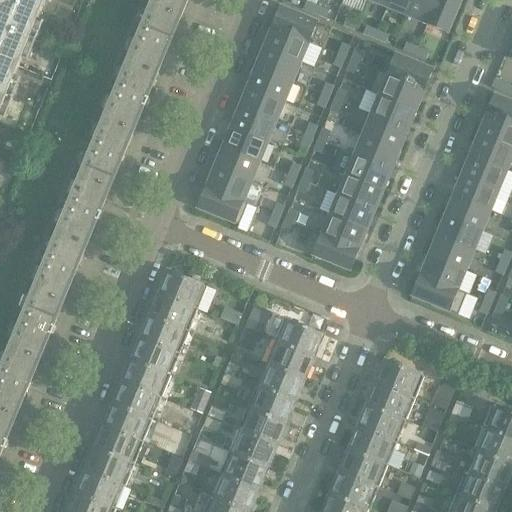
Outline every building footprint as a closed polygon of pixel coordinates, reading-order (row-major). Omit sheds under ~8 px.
[(0,0),(0,28),(30,40),(45,0),(0,0)] [(153,0),(152,4),(182,16),(188,0),(153,0)] [(367,0),(387,8),(390,0),(367,0)] [(407,16),(414,0),(390,0),(387,8),(407,16)] [(427,25),(437,0),(414,0),(407,16),(427,25)] [(461,0),(437,0),(427,25),(446,32),(448,33),(461,0)] [(315,15),(318,8),(307,3),(306,3),(306,4),(303,10),(315,15)] [(152,4),(139,36),(129,61),(158,73),(182,16),(152,4)] [(309,45),(318,23),(281,8),(272,29),(309,45)] [(326,20),(329,12),(318,8),(315,15),(326,20)] [(354,31),(357,24),(347,19),(344,27),(354,31)] [(30,40),(0,28),(0,94),(7,97),(30,40)] [(375,40),(378,32),(367,28),(364,35),(375,40)] [(305,53),(309,45),(272,29),(264,49),(301,64),(305,53)] [(386,44),(389,37),(378,32),(375,40),(386,44)] [(345,59),(350,47),(343,44),(338,55),(345,59)] [(414,56),(418,49),(407,44),(404,51),(414,56)] [(299,68),(301,64),(264,49),(256,68),(293,84),(299,68)] [(426,61),(429,53),(418,49),(414,56),(426,61)] [(358,64),(363,53),(356,50),(351,61),(358,64)] [(396,55),(387,51),(379,71),(378,73),(424,91),(433,71),(433,70),(432,70),(396,55)] [(341,70),(345,59),(338,55),(333,67),(341,70)] [(129,61),(115,93),(105,119),(135,131),(144,107),(146,108),(150,99),(148,99),(158,73),(129,61)] [(354,75),(358,64),(351,61),(346,72),(354,75)] [(284,104),(293,84),(256,68),(252,76),(247,88),(284,104)] [(416,111),(424,91),(378,73),(370,92),(370,93),(379,97),(379,96),(416,111)] [(329,98),(334,87),(326,84),(322,96),(329,98)] [(276,124),(284,104),(247,88),(239,108),(276,124)] [(342,104),(347,93),(339,90),(335,101),(342,104)] [(324,110),(329,98),(322,96),(317,107),(324,110)] [(408,131),(416,111),(379,96),(379,97),(371,115),(408,131)] [(511,127),(511,102),(495,96),(486,117),(511,127)] [(337,115),(342,104),(335,101),(330,112),(337,115)] [(268,144),(276,124),(239,108),(231,128),(268,144)] [(400,151),(408,131),(371,115),(363,135),(400,151)] [(511,127),(486,117),(478,136),(511,150),(511,127)] [(105,119),(96,140),(82,175),(111,187),(135,131),(105,119)] [(313,138),(317,127),(310,124),(305,135),(313,138)] [(260,164),(268,144),(231,128),(223,148),(260,164)] [(326,144),(330,133),(323,129),(318,141),(326,144)] [(308,150),(313,138),(305,135),(301,147),(308,150)] [(392,171),(400,151),(363,135),(355,155),(392,171)] [(507,171),(511,159),(511,150),(478,136),(470,156),(507,171)] [(321,155),(326,144),(318,141),(314,152),(321,155)] [(258,168),(260,164),(223,148),(215,168),(252,184),(258,168)] [(383,191),(392,171),(355,155),(346,175),(383,191)] [(499,191),(507,171),(470,156),(462,176),(499,191)] [(6,163),(1,176),(10,179),(15,167),(6,163)] [(296,179),(301,167),(293,164),(289,175),(296,179)] [(244,203),(252,184),(215,168),(206,188),(243,203),(244,203)] [(309,184),(314,173),(306,170),(302,181),(309,184)] [(82,175),(73,197),(58,232),(88,244),(97,221),(99,222),(103,213),(101,213),(111,187),(82,175)] [(292,190),(296,179),(289,175),(284,187),(292,190)] [(375,211),(383,191),(346,175),(338,195),(375,211)] [(496,198),(499,191),(462,176),(454,196),(490,212),(496,198)] [(304,195),(309,184),(302,181),(297,192),(304,195)] [(239,226),(248,205),(248,204),(244,203),(243,203),(206,188),(198,209),(219,218),(239,226)] [(367,231),(375,211),(338,195),(330,215),(367,231)] [(482,231),(490,212),(454,196),(445,216),(482,231)] [(280,218),(284,207),(277,204),(272,215),(280,218)] [(293,224),(297,213),(290,210),(285,221),(293,224)] [(275,230),(280,218),(272,215),(268,227),(275,230)] [(359,250),(367,231),(330,215),(322,235),(359,250)] [(474,251),(482,231),(445,216),(437,236),(474,251)] [(288,235),(293,224),(285,221),(281,232),(288,235)] [(58,232),(49,254),(35,289),(65,301),(88,244),(58,232)] [(350,271),(359,250),(322,235),(313,255),(313,256),(350,271)] [(474,252),(474,251),(437,236),(429,256),(466,271),(474,252)] [(508,265),(511,255),(511,254),(505,251),(500,262),(508,265)] [(458,291),(466,271),(429,256),(421,276),(458,292),(458,291)] [(503,277),(508,265),(500,262),(496,274),(503,277)] [(169,272),(160,294),(198,310),(208,288),(169,272)] [(467,294),(458,291),(458,292),(421,276),(412,297),(458,316),(463,303),(467,295),(467,294)] [(35,289),(26,311),(11,346),(41,358),(51,335),(52,335),(56,327),(54,327),(65,301),(35,289)] [(491,305),(496,294),(488,291),(484,302),(491,305)] [(160,294),(150,316),(189,332),(198,310),(160,294)] [(504,311),(509,300),(501,296),(497,308),(504,311)] [(487,316),(491,305),(484,302),(479,314),(487,316)] [(500,322),(504,311),(497,308),(492,319),(500,322)] [(240,324),(243,315),(226,309),(223,318),(240,324)] [(252,311),(249,319),(245,329),(259,335),(266,318),(252,311)] [(150,316),(141,338),(180,354),(189,332),(150,316)] [(324,335),(290,322),(285,319),(276,342),(281,344),(315,358),(324,335)] [(490,326),(488,332),(495,335),(497,329),(490,326)] [(253,351),(259,335),(245,329),(238,345),(253,351)] [(141,338),(132,361),(171,376),(180,354),(141,338)] [(315,358),(281,344),(276,342),(266,364),(272,367),(305,380),(315,358)] [(11,346),(0,374),(0,373),(0,407),(18,415),(41,358),(11,346)] [(217,357),(213,366),(219,368),(222,359),(217,357)] [(132,361),(123,383),(162,398),(171,376),(132,361)] [(386,361),(377,384),(415,400),(425,377),(386,361)] [(305,380),(272,367),(266,364),(257,386),(263,389),(296,402),(305,380)] [(239,392),(244,381),(226,373),(222,384),(233,389),(239,392)] [(123,383),(114,405),(153,421),(162,398),(123,383)] [(415,400),(377,384),(367,406),(406,422),(415,400)] [(296,402),(263,389),(257,386),(248,408),(254,410),(287,424),(296,402)] [(440,386),(435,399),(432,406),(446,413),(455,393),(440,386)] [(467,421),(470,414),(473,408),(458,402),(452,415),(467,421)] [(114,405),(105,426),(144,443),(153,421),(114,405)] [(511,413),(499,408),(493,405),(483,428),(490,431),(511,439),(511,413)] [(406,422),(367,406),(358,428),(397,444),(406,422)] [(0,407),(0,457),(4,449),(5,449),(9,441),(7,440),(18,415),(0,407)] [(227,413),(224,412),(212,407),(208,418),(222,424),(227,413)] [(287,424),(254,410),(248,408),(239,430),(245,433),(278,446),(287,424)] [(446,414),(431,408),(423,429),(437,435),(446,414)] [(464,429),(467,421),(452,415),(449,423),(464,429)] [(218,434),(222,424),(208,418),(204,428),(215,433),(218,434)] [(105,426),(96,449),(135,464),(144,443),(105,426)] [(397,444),(358,428),(349,450),(388,466),(397,444)] [(511,439),(490,431),(483,428),(474,450),(511,465),(511,439)] [(278,446),(245,433),(239,430),(230,452),(236,455),(269,468),(278,446)] [(417,444),(414,451),(424,455),(426,448),(417,444)] [(96,449),(87,471),(125,487),(135,464),(96,449)] [(388,466),(349,450),(340,472),(379,488),(388,466)] [(505,488),(511,470),(511,465),(474,450),(469,462),(458,458),(457,460),(437,452),(434,459),(441,462),(449,465),(465,472),(505,488)] [(209,457),(206,456),(194,451),(190,462),(201,466),(205,468),(209,457)] [(269,468),(236,455),(230,452),(221,475),(226,477),(260,491),(269,468)] [(197,476),(201,466),(190,462),(186,472),(197,476)] [(446,474),(449,465),(441,462),(437,470),(446,474)] [(87,471),(78,492),(117,508),(125,487),(87,471)] [(340,472),(331,494),(370,510),(379,488),(340,472)] [(496,510),(505,488),(465,472),(456,494),(496,510)] [(251,511),(260,491),(226,477),(221,475),(212,496),(217,498),(249,511),(251,511)] [(402,483),(397,496),(410,501),(415,488),(402,483)] [(78,492),(69,511),(115,511),(117,508),(78,492)] [(331,494),(323,511),(369,511),(370,510),(331,494)] [(494,511),(496,510),(456,494),(448,511),(494,511)] [(187,500),(176,495),(172,506),(183,510),(187,500)] [(163,511),(166,503),(148,496),(145,503),(163,511)] [(249,511),(217,498),(212,496),(205,511),(249,511)] [(434,502),(426,498),(422,506),(431,510),(434,502)] [(391,501),(386,511),(405,511),(408,508),(391,501)]
